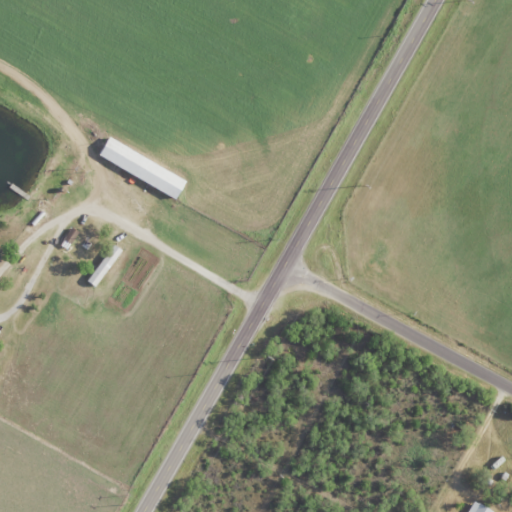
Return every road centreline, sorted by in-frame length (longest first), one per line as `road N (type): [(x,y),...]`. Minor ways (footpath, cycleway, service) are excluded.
road 1 (tertiary): [(142,511),(434,0)]
road 2 (residential): [(511,391),(282,267)]
